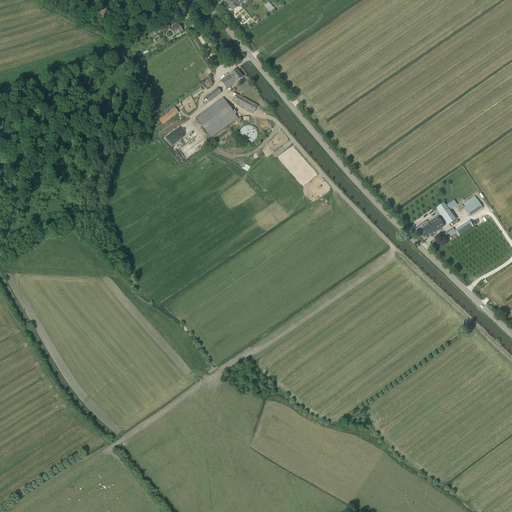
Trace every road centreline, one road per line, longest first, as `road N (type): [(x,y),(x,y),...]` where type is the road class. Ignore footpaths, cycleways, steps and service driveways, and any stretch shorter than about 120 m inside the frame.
road 1 (track): [(222,73),(215,80),(228,101),(274,119),(390,245),(511,359)]
road 2 (tertiary): [(511,334),(378,206),(249,55)]
road 3 (track): [(393,248),(119,442),(100,439)]
road 4 (track): [(279,125),(252,152),(231,156),(214,149),(189,115)]
